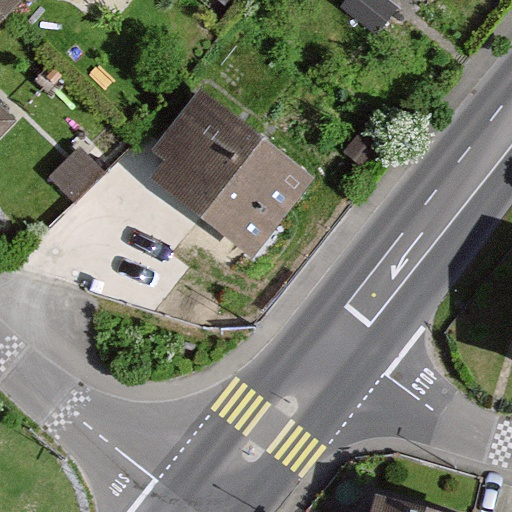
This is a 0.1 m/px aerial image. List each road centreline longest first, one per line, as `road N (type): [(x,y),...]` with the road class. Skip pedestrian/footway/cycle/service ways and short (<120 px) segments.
road 1 (primary): [(350,358),(511,144)]
road 2 (residential): [(0,370),(190,511)]
road 3 (primary): [(224,511),(350,358)]
road 4 (unclassified): [(350,358),(431,416),(511,440)]
